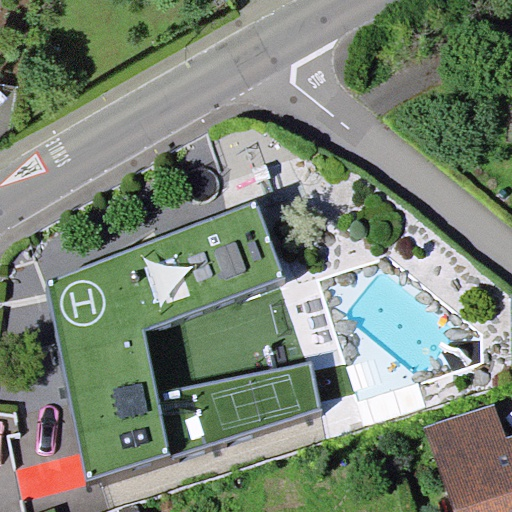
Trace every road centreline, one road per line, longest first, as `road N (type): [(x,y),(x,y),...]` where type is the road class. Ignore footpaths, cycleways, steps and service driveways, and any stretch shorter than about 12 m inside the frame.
road 1 (residential): [(257,50),(511,256)]
road 2 (residential): [(257,50),(0,208)]
